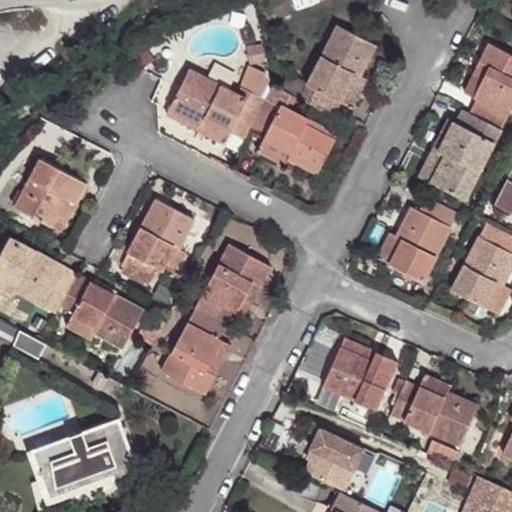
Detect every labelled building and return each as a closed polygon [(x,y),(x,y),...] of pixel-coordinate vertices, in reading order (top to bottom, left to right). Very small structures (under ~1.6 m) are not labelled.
[(24,15),(27,22),(35,15),(33,12),(24,15)] [(35,15),(27,22),(23,25),(43,49),(56,39),(35,15)] [(338,25),(301,99),(334,115),(341,102),(356,72),(361,75),(377,44),(338,25)] [(476,100),(470,112),(501,128),(511,106),(511,54),(489,43),(479,62),(490,67),(475,99),(476,100)] [(261,44),(251,46),(255,62),(264,61),(261,44)] [(479,62),(464,94),(475,99),(490,67),(479,62)] [(190,69),(170,107),(201,123),(204,118),(231,131),(245,138),(270,89),(266,72),(249,65),(242,87),(238,94),(190,69)] [(356,72),(341,102),(354,109),(369,79),(361,75),(356,72)] [(273,85),(251,129),(265,137),(263,139),(292,154),(289,159),(318,173),(339,134),(285,106),(292,93),(273,85)] [(204,118),(201,123),(170,107),(166,115),(224,144),(231,131),(204,118)] [(445,155),(431,183),(465,200),(501,128),(470,112),(464,109),(457,122),(455,121),(439,152),(445,155)] [(431,149),(439,152),(455,121),(448,117),(431,149)] [(263,139),(257,152),(285,166),(289,159),(292,154),(263,139)] [(431,149),(417,176),(431,183),(445,155),(439,152),(431,149)] [(40,158),(15,208),(54,227),(68,198),(76,202),(87,182),(40,158)] [(511,172),(496,204),(511,211),(511,172)] [(76,202),(68,198),(54,227),(62,231),(76,202)] [(158,198),(121,266),(152,282),(159,268),(161,269),(174,246),(179,248),(194,219),(158,198)] [(390,264),(423,281),(451,226),(450,225),(457,212),(428,198),(421,211),(412,206),(397,235),(403,238),(390,264)] [(511,236),(486,224),(451,290),(486,308),(499,282),(504,284),(511,268),(511,252),(511,249),(511,236)] [(376,257),(390,264),(403,238),(397,235),(389,232),(376,257)] [(9,238),(0,255),(0,274),(16,284),(13,289),(57,312),(60,307),(78,275),(9,238)] [(230,243),(195,309),(225,325),(232,311),(236,313),(253,282),(260,286),(271,266),(230,243)] [(179,248),(174,246),(161,269),(174,277),(187,252),(179,248)] [(0,291),(10,296),(13,289),(16,284),(0,274),(0,291)] [(78,275),(60,307),(73,314),(97,326),(94,332),(124,348),(144,310),(78,274),(78,275)] [(236,313),(244,317),(260,286),(253,282),(236,313)] [(504,284),(499,282),(486,308),(496,313),(510,287),(504,284)] [(195,309),(162,371),(205,394),(215,374),(206,370),(222,339),(221,338),(226,325),(225,325),(195,309)] [(73,314),(66,326),(90,340),(94,332),(97,326),(73,314)] [(0,337),(13,345),(14,344),(19,329),(0,319),(0,337)] [(19,329),(14,344),(40,358),(47,344),(42,341),(19,329)] [(373,359),(376,352),(344,338),(340,345),(373,359)] [(206,370),(215,374),(231,343),(222,339),(206,370)] [(340,345),(323,386),(378,409),(398,361),(376,352),(373,359),(340,345)] [(445,396),(447,390),(451,383),(426,372),(420,386),(445,396)] [(406,380),(390,416),(461,446),(479,404),(447,390),(445,396),(420,386),(406,380)] [(29,451),(46,499),(111,476),(113,482),(139,473),(119,419),(29,451)] [(314,450),(304,471),(344,490),(364,449),(320,428),(310,448),(314,450)] [(511,434),(503,454),(511,458),(511,434)] [(38,502),(40,511),(56,511),(116,490),(113,482),(111,476),(46,499),(38,502)] [(469,503),(477,507),(474,511),(511,511),(511,491),(480,477),(469,503)] [(338,510),(336,511),(384,511),(385,511),(342,491),(333,507),(338,510)]
